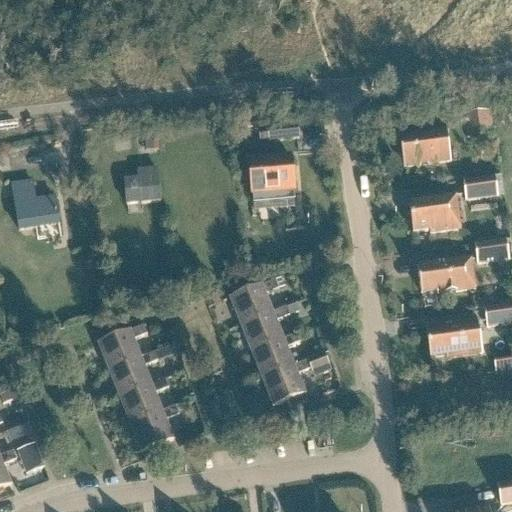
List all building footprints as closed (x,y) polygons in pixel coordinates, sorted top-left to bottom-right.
[(489,114),(469,117),(472,141),(492,139),(489,114)] [(268,130),(270,144),(299,141),(297,127),(268,130)] [(403,171),(450,164),(446,132),(399,138),(403,171)] [(158,140),(145,141),(146,153),(159,152),(158,140)] [(295,203),(291,161),(249,164),(253,206),(295,203)] [(160,205),(157,172),(144,173),(145,181),(125,183),(127,208),(160,205)] [(497,200),(494,179),(463,183),(466,205),(497,200)] [(11,186),(20,235),(61,227),(55,198),(36,202),(32,182),(11,186)] [(408,204),(413,236),(429,234),(430,237),(460,233),(456,198),(408,204)] [(506,243),(474,247),(477,267),(509,263),(506,243)] [(417,268),(421,296),(437,294),(437,297),(475,292),(471,260),(417,268)] [(287,289),(284,280),(276,283),(279,292),(287,289)] [(241,328),(273,316),(266,298),(279,292),(275,284),(230,302),(241,328)] [(299,314),(296,306),(286,310),(290,318),(299,314)] [(511,306),(484,311),(487,330),(511,326),(511,306)] [(252,355),(283,342),(276,324),(289,319),(286,310),(273,316),(241,328),(252,355)] [(478,323),(426,330),(430,360),(446,358),(447,361),(482,356),(478,323)] [(109,374),(141,361),(134,343),(147,338),(143,330),(99,347),(109,374)] [(262,382),(294,369),(287,351),(300,346),(296,337),(283,342),(252,355),(262,382)] [(120,401),(151,388),(144,370),(157,365),(154,356),(141,361),(109,374),(120,401)] [(294,369),(262,382),(273,410),(305,397),(297,378),(328,366),(324,357),(294,369)] [(130,427),(162,415),(155,397),(168,391),(165,383),(151,388),(120,401),(130,427)] [(305,397),(287,405),(290,411),(308,403),(305,397)] [(175,410),(162,415),(130,427),(141,455),(173,443),(166,423),(179,418),(175,410)] [(25,419),(5,427),(9,438),(22,433),(24,439),(32,436),(25,419)] [(23,468),(27,466),(31,476),(44,471),(35,448),(18,454),(23,468)] [(0,459),(0,492),(11,488),(3,469),(16,463),(13,455),(5,458),(0,459)] [(511,486),(498,489),(501,508),(511,506),(511,486)]
